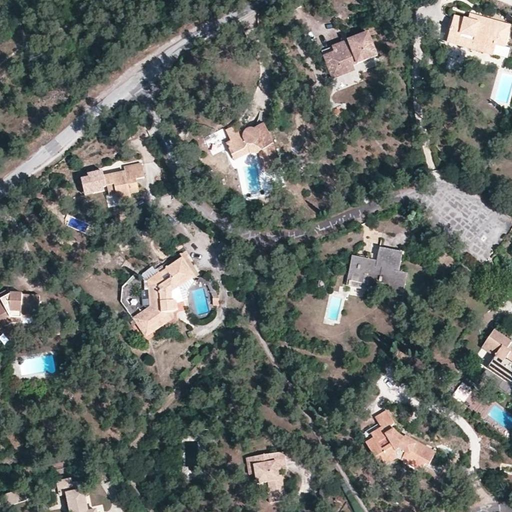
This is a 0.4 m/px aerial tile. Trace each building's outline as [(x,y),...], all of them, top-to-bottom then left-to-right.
[(470,14),(468,20),(476,23),(478,16),(470,14)] [(476,23),(468,20),(454,17),(447,41),(471,48),(472,46),(482,48),(484,42),(495,45),(504,47),(510,25),(478,16),(476,23)] [(344,47),(323,56),(328,69),(340,65),(342,69),(351,65),(376,55),(367,32),(342,42),(344,47)] [(321,50),(323,56),(344,47),(342,42),(321,50)] [(472,46),(471,48),(492,54),(495,45),(484,42),(482,48),(472,46)] [(340,65),(328,69),(332,79),(353,71),(351,65),(342,69),(340,65)] [(226,144),(232,155),(245,149),(249,145),(252,145),(255,145),(256,144),(258,142),(265,149),(270,171),(278,169),(273,144),(267,131),(259,134),(257,131),(254,130),(250,129),(248,130),(239,121),(233,127),(226,131),(230,141),(226,144)] [(255,127),(250,129),(254,130),(257,131),(259,134),(267,131),(264,124),(255,127)] [(245,149),(232,155),(234,161),(248,154),(258,153),(262,172),(270,171),(265,149),(258,142),(256,144),(255,145),(252,145),(249,145),(245,149)] [(136,182),(138,181),(146,179),(143,166),(126,169),(127,174),(106,178),(108,189),(109,188),(117,187),(119,195),(120,201),(133,199),(132,194),(141,193),(139,184),(137,185),(136,182)] [(108,189),(106,178),(105,173),(90,176),(91,180),(84,181),(87,197),(107,193),(106,189),(108,189)] [(117,187),(109,188),(111,197),(119,195),(117,187)] [(376,260),(352,256),(349,273),(355,275),(354,283),(378,287),(379,283),(389,284),(388,288),(399,290),(402,271),(394,270),(397,254),(378,250),(376,260)] [(183,251),(163,265),(166,268),(182,257),(194,277),(198,274),(183,251)] [(158,273),(147,281),(149,306),(132,318),(144,334),(163,321),(164,324),(172,318),(173,311),(176,310),(177,309),(177,303),(176,302),(175,300),(173,300),(172,292),(176,288),(194,277),(182,257),(166,268),(163,265),(156,270),(158,273)] [(144,283),(147,281),(158,273),(156,270),(153,266),(139,275),(144,283)] [(0,293),(0,298),(12,293),(10,293),(8,289),(0,293)] [(0,303),(0,319),(8,315),(10,317),(21,318),(38,318),(38,311),(39,296),(22,295),(22,293),(12,293),(0,298),(0,300),(1,303),(0,303)] [(48,311),(48,319),(48,333),(58,334),(58,312),(48,311)] [(8,315),(0,319),(0,328),(11,322),(20,322),(21,318),(10,317),(8,315)] [(163,321),(144,334),(145,336),(164,324),(163,321)] [(496,357),(488,368),(496,373),(511,384),(511,350),(507,347),(511,341),(494,330),(482,347),(496,357)] [(496,373),(488,368),(484,374),(492,379),(496,373)] [(483,397),(475,392),(466,406),(473,411),(483,397)] [(394,431),(390,426),(392,424),(393,423),(393,421),(387,411),(376,417),(381,427),(370,434),(373,438),(366,444),(377,462),(381,460),(385,465),(396,458),(420,471),(424,464),(428,466),(435,452),(405,436),(403,439),(400,436),(394,431)] [(283,452),(268,454),(271,472),(278,471),(286,469),(283,452)] [(268,454),(252,457),(255,474),(257,484),(268,483),(269,490),(272,490),(274,502),(286,500),(283,484),(280,484),(279,476),(278,471),(271,472),(268,454)] [(255,474),(252,457),(246,458),(249,475),(255,474)] [(74,477),(60,480),(63,493),(70,492),(73,511),(99,511),(99,509),(91,511),(87,489),(77,491),(74,477)] [(24,487),(11,489),(14,503),(27,500),(24,487)]
